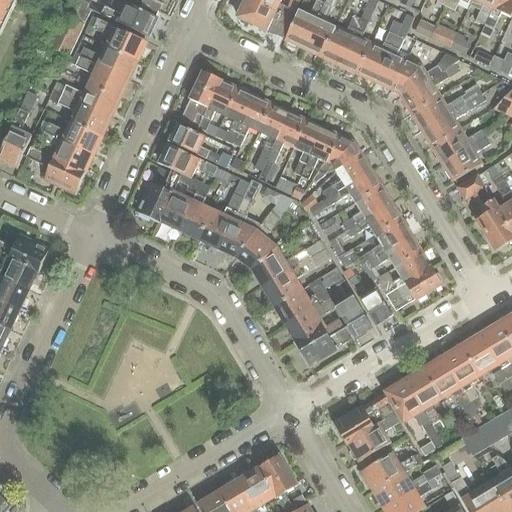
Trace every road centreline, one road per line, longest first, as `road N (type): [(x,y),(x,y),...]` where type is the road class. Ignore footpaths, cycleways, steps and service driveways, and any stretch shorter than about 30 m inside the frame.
road 1 (residential): [(486,295),(377,118),(188,29)]
road 2 (unclassified): [(288,410),(219,296),(94,237)]
road 3 (residential): [(288,410),(486,295)]
road 4 (residential): [(94,237),(188,29)]
road 5 (residential): [(0,439),(94,237)]
road 6 (residential): [(119,511),(288,410)]
